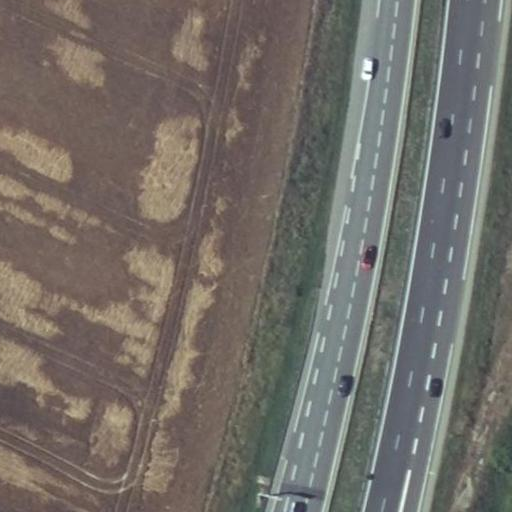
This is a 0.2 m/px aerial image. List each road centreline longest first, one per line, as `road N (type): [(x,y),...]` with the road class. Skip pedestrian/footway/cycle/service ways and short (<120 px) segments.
road 1 (motorway): [(395,0),(370,197),(301,511)]
road 2 (motorway): [(388,488),(465,0)]
